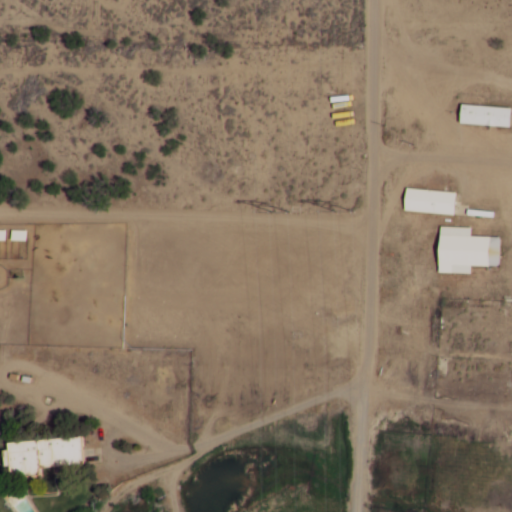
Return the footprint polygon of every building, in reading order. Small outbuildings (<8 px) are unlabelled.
[(510,127),(511,107),(460,105),(459,124),(510,127)] [(455,215),(457,192),(406,188),(404,211),(455,215)] [(12,240),(27,240),(27,230),(12,230),(12,240)] [(439,265),(500,266),(501,236),(439,234),(439,265)] [(83,437),(4,440),(6,478),(40,477),(40,469),(47,468),(46,457),(66,457),(66,466),(84,466),(83,437)]
